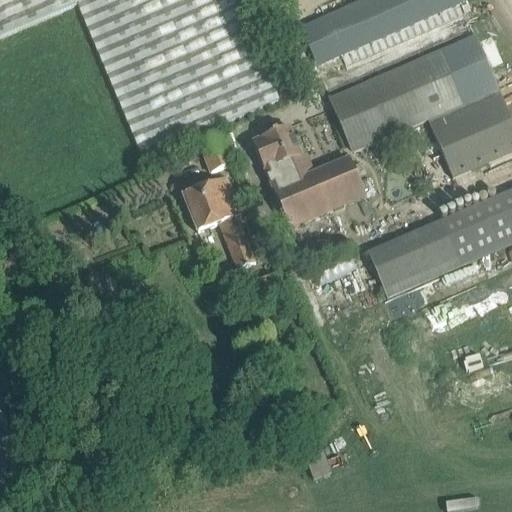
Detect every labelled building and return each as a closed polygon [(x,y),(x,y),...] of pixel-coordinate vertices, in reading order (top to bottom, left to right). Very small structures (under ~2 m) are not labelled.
[(236,0),(0,0),(0,40),(77,7),(142,160),(279,102),(236,0)] [(453,181),(511,155),(511,123),(487,65),(493,63),(465,0),(370,0),(300,31),(316,69),(422,27),(423,30),(318,71),(353,155),(427,123),(453,181)] [(252,145),(289,232),(365,199),(349,161),(314,176),(310,168),(304,171),(300,160),(301,159),(289,130),(252,145)] [(221,140),(200,148),(211,176),(232,167),(221,140)] [(237,205),(241,204),(237,195),(233,197),(226,181),(183,198),(198,236),(219,227),(238,274),(256,266),(239,220),(241,218),(237,205)] [(367,256),(386,300),(460,269),(441,225),(367,256)] [(286,295),(278,275),(244,288),(252,308),(286,295)] [(317,304),(346,372),(369,362),(340,294),(317,304)]
